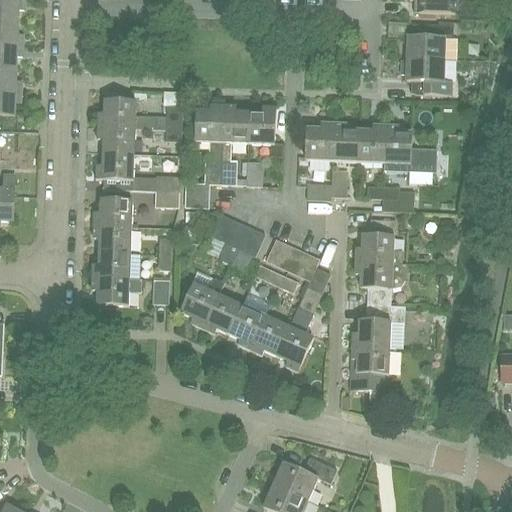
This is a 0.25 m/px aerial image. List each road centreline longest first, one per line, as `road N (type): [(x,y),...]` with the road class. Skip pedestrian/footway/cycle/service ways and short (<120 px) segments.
road 1 (residential): [(52,276),(61,3)]
road 2 (residential): [(333,431),(338,247),(331,234),(287,217)]
road 3 (residential): [(293,14),(61,3)]
road 4 (residential): [(261,412),(79,368),(55,349)]
road 5 (residential): [(55,349),(35,379),(36,472),(102,511)]
road 6 (residential): [(287,217),(293,14)]
road 7 (residential): [(511,493),(485,470),(333,431)]
